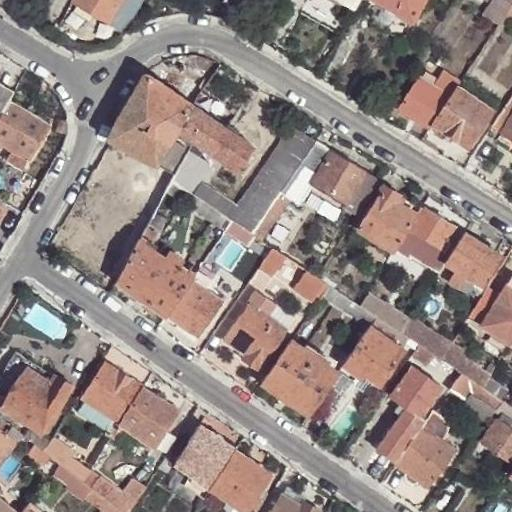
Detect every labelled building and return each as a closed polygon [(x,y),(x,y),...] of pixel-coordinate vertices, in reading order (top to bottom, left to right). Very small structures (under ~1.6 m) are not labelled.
[(71,0),(118,28),(130,19),(138,6),(127,0),(71,0)] [(224,0),(223,1),(244,13),(251,0),(224,0)] [(376,0),(413,23),(426,0),(376,0)] [(511,7),(511,0),(484,0),(490,4),(483,14),(500,26),(509,12),(511,7)] [(457,87),(460,83),(443,71),(433,85),(421,78),(399,109),(429,128),(433,123),(457,87)] [(145,73),(108,139),(122,147),(174,175),(190,147),(194,139),(178,129),(192,105),(145,73)] [(0,82),(0,90),(10,96),(14,91),(0,82)] [(492,111),(457,87),(433,123),(467,146),(492,111)] [(0,113),(10,98),(10,96),(0,90),(0,113)] [(511,95),(511,96),(492,124),(511,137),(511,95)] [(50,123),(10,98),(0,113),(0,147),(3,143),(13,149),(7,159),(23,167),(50,123)] [(194,139),(190,147),(200,154),(205,148),(240,173),(256,149),(192,105),(178,129),(194,139)] [(237,206),(229,218),(233,221),(253,233),(277,198),(281,192),(316,141),(292,126),(237,206)] [(343,207),(357,215),(378,181),(316,141),(281,192),(283,193),(290,198),(300,205),(314,185),(345,205),(343,207)] [(122,147),(100,187),(152,217),(166,191),(172,180),(174,175),(122,147)] [(190,147),(174,175),(172,180),(197,196),(205,182),(215,164),(200,154),(190,147)] [(87,179),(51,243),(67,246),(100,187),(87,179)] [(197,196),(172,180),(166,191),(226,231),(233,221),(229,218),(197,196)] [(205,182),(197,196),(229,218),(237,206),(205,182)] [(357,228),(394,251),(420,209),(383,186),(357,228)] [(67,246),(118,281),(142,237),(152,217),(100,187),(67,246)] [(277,198),(253,233),(255,234),(261,239),(285,204),(279,199),(277,198)] [(414,251),(442,268),(445,263),(450,254),(443,250),(456,228),(421,207),(420,209),(394,251),(408,259),(414,251)] [(233,221),(226,231),(248,245),(255,234),(253,233),(233,221)] [(456,270),(448,281),(458,287),(465,276),(476,283),(473,287),(478,290),(490,271),(500,256),(463,234),(450,254),(445,263),(456,270)] [(142,237),(118,281),(167,315),(195,275),(180,264),(180,259),(173,254),(168,255),(165,259),(153,251),(155,246),(142,237)] [(55,255),(111,294),(118,281),(67,246),(51,243),(50,245),(50,251),(55,255)] [(287,257),(274,248),(260,269),(273,278),(280,268),(287,257)] [(310,272),(287,257),(280,268),(300,281),(304,276),(310,272)] [(315,263),(310,272),(318,277),(323,269),(315,263)] [(442,268),(438,274),(448,281),(456,270),(445,263),(442,268)] [(198,271),(195,275),(167,315),(198,337),(224,301),(207,289),(213,281),(198,271)] [(473,287),(476,283),(465,276),(458,287),(478,299),(487,286),(494,274),(490,271),(478,290),(473,287)] [(318,277),(310,272),(304,276),(322,288),(326,282),(318,277)] [(480,324),(510,344),(511,340),(511,274),(500,294),(480,324)] [(322,288),(304,276),(300,281),(294,290),(312,302),(322,288)] [(360,305),(330,285),(324,295),(370,326),(372,324),(377,317),(365,309),(360,305)] [(480,324),(500,294),(487,286),(478,299),(468,316),(480,324)] [(371,289),(360,305),(365,309),(377,317),(393,327),(401,332),(408,321),(412,315),(371,289)] [(267,317),(276,305),(258,292),(224,339),(246,354),(242,360),(258,371),(286,330),(267,317)] [(294,318),(276,305),(267,317),(286,330),(294,318)] [(454,338),(413,313),(412,315),(408,321),(401,332),(405,334),(419,344),(422,346),(441,359),(448,347),(454,338)] [(393,327),(377,317),(372,324),(400,342),(405,334),(401,332),(393,327)] [(403,351),(369,328),(343,365),(357,375),(354,379),(355,386),(370,397),(378,384),(380,385),(403,351)] [(448,347),(441,359),(461,372),(484,387),(490,377),(491,375),(466,359),(472,351),(454,338),(448,347)] [(337,373),(291,341),(262,383),(308,415),(337,373)] [(422,346),(419,344),(411,355),(454,382),(461,372),(441,359),(422,346)] [(0,392),(9,398),(3,407),(43,432),(71,387),(15,352),(0,377),(0,392)] [(112,432),(114,433),(143,387),(105,364),(83,398),(113,416),(105,427),(107,429),(105,434),(109,437),(112,432)] [(395,463),(426,420),(421,417),(442,386),(412,365),(389,396),(400,403),(393,413),(401,418),(377,451),(395,463)] [(461,372),(454,382),(450,388),(466,400),(464,404),(488,421),(497,408),(503,400),(492,393),(484,387),(461,372)] [(490,377),(484,387),(492,393),(498,382),(490,377)] [(498,382),(492,393),(503,400),(509,389),(498,382)] [(143,387),(114,433),(119,436),(125,427),(156,448),(180,411),(143,387)] [(447,398),(437,412),(443,417),(453,403),(447,398)] [(511,405),(503,400),(497,408),(503,412),(511,418),(511,405)] [(437,412),(433,410),(426,420),(395,463),(406,471),(404,473),(405,478),(408,482),(414,483),(418,480),(429,487),(456,449),(442,439),(446,433),(447,430),(447,423),(443,417),(437,412)] [(511,418),(503,412),(497,419),(511,429),(511,418)] [(511,429),(497,419),(482,441),(511,462),(511,429)] [(174,463),(210,488),(234,450),(199,425),(174,463)] [(0,465),(17,445),(10,439),(14,434),(8,429),(4,434),(0,431),(0,465)] [(31,429),(24,437),(36,445),(44,451),(49,444),(31,429)] [(75,451),(54,435),(49,444),(44,451),(50,455),(61,464),(68,469),(83,481),(91,468),(73,454),(75,451)] [(50,455),(44,451),(36,445),(29,454),(43,464),(50,455)] [(234,450),(210,488),(243,511),(253,511),(261,501),(254,496),(258,488),(268,474),(234,450)] [(68,469),(61,464),(55,472),(62,477),(68,469)] [(118,489),(91,468),(83,481),(108,500),(124,511),(129,511),(145,488),(129,476),(118,489)] [(98,511),(108,500),(83,481),(73,494),(96,511),(98,511)] [(286,487),(282,494),(300,506),(303,501),(304,499),(286,487)] [(254,496),(261,501),(265,494),(258,488),(254,496)] [(300,506),(282,494),(270,511),(318,511),(303,501),(300,506)] [(124,511),(108,500),(98,511),(124,511)] [(0,511),(13,511),(0,501),(0,511)]
